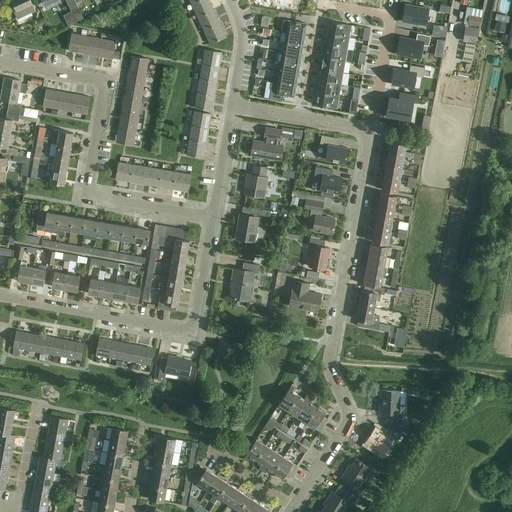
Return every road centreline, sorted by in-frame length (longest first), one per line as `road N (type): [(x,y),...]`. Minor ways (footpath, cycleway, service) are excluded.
road 1 (residential): [(293,507),(347,419),(328,362),(365,133)]
road 2 (residential): [(213,216),(96,196),(87,181),(99,80),(0,61)]
road 3 (residential): [(302,116),(320,3),(391,14),(365,133)]
road 4 (residential): [(0,296),(189,328),(213,216)]
